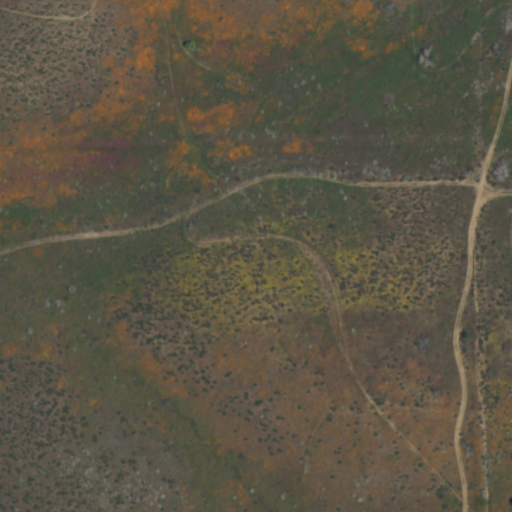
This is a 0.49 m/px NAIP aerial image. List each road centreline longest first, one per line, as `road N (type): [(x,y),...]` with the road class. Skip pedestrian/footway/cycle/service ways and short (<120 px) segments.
road 1 (track): [(0,256),(32,243),(151,228),(268,177),(296,173),(376,185),(511,185)]
road 2 (track): [(480,182),(472,292),(453,351),(464,383),(456,445),(461,511)]
